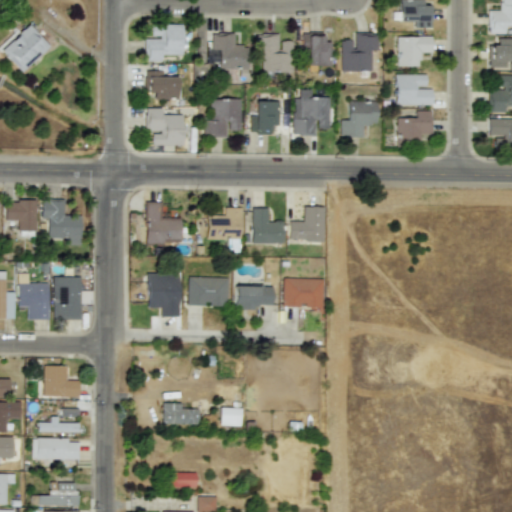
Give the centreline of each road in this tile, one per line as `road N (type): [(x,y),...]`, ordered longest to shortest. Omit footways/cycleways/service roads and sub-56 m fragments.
road 1 (tertiary): [(112,172),(511,177)]
road 2 (residential): [(112,172),(107,511)]
road 3 (residential): [(115,6),(301,9),(336,0)]
road 4 (residential): [(461,177),(461,0)]
road 5 (residential): [(114,0),(112,172)]
road 6 (residential): [(253,342),(107,340)]
